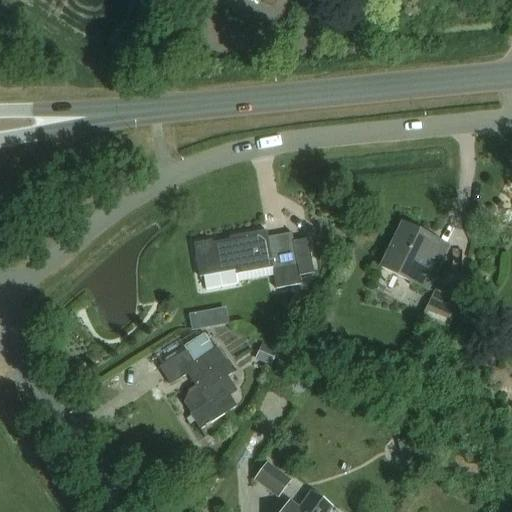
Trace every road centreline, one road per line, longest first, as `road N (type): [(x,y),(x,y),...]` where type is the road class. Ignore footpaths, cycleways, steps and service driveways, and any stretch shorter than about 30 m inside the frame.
road 1 (residential): [(0,298),(140,193),(215,159),(284,141),(511,116)]
road 2 (secondary): [(84,118),(511,73)]
road 3 (tertiary): [(117,511),(0,330)]
